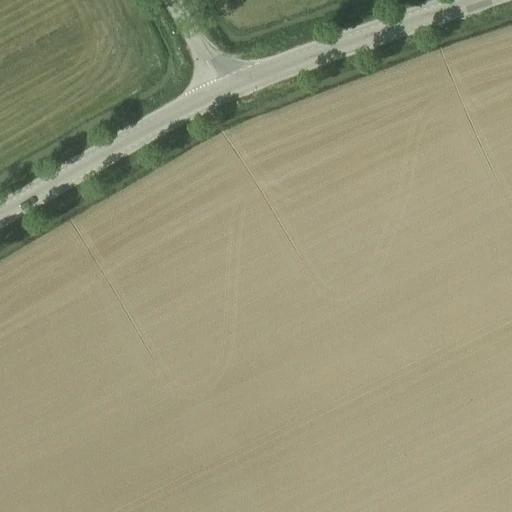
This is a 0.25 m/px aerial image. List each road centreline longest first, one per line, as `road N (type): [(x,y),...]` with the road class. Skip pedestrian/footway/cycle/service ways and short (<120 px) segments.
road 1 (tertiary): [(498,0),(216,98)]
road 2 (tertiary): [(216,98),(0,210)]
